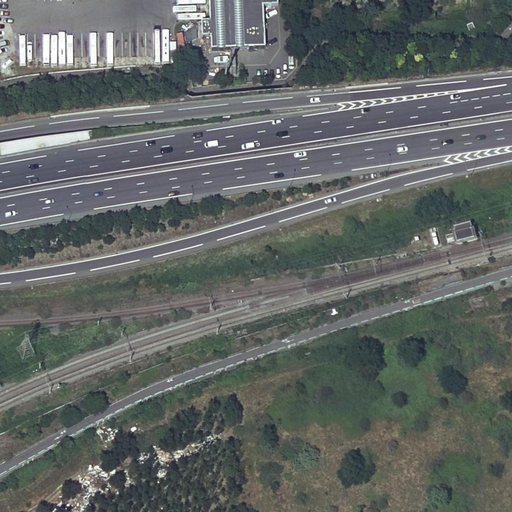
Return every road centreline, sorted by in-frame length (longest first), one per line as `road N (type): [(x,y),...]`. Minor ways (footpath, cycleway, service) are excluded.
road 1 (unclassified): [(511,272),(163,385),(0,468)]
road 2 (motorway): [(0,278),(129,257),(511,155)]
road 3 (motorway): [(0,209),(511,130)]
road 4 (motorway): [(511,97),(0,176)]
road 5 (motorway): [(511,86),(0,134)]
road 6 (unknown): [(283,0),(286,43),(277,59),(205,64)]
